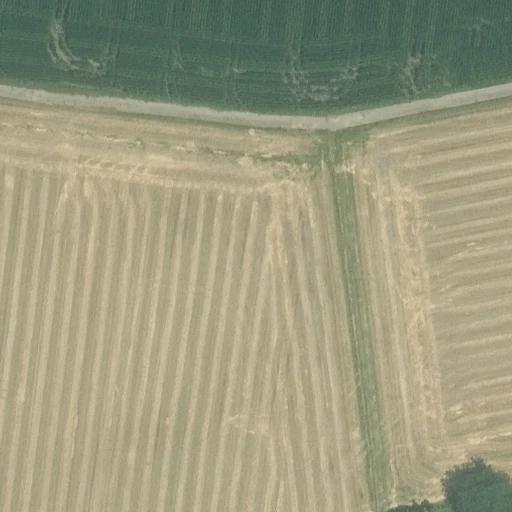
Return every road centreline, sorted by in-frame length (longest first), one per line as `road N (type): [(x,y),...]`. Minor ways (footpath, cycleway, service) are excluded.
road 1 (track): [(0,90),(273,125),(511,94)]
road 2 (track): [(380,511),(331,118)]
